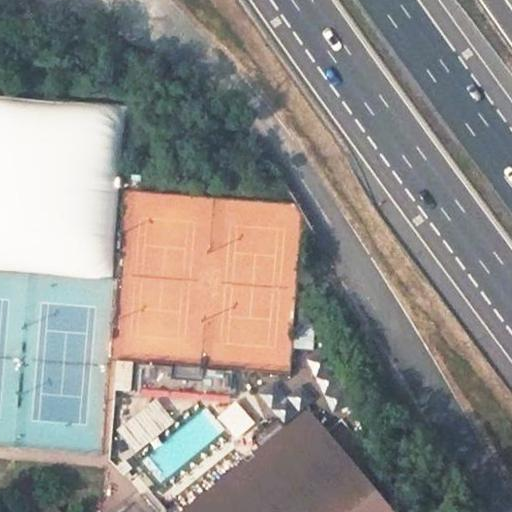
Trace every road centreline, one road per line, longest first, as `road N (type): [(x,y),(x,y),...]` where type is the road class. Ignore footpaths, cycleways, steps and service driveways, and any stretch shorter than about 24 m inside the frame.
road 1 (trunk): [(299,0),(511,294)]
road 2 (trunk): [(511,163),(395,0)]
